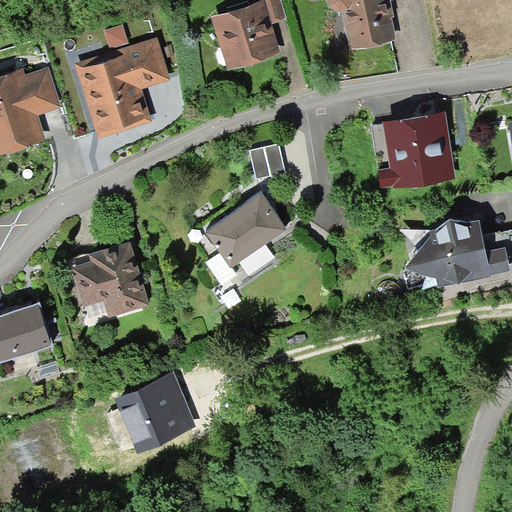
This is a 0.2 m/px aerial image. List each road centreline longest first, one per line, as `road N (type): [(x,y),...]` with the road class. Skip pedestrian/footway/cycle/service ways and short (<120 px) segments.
road 1 (residential): [(0,264),(67,201),(210,129),(302,100),(511,69)]
road 2 (residential): [(460,511),(476,443),(511,375)]
